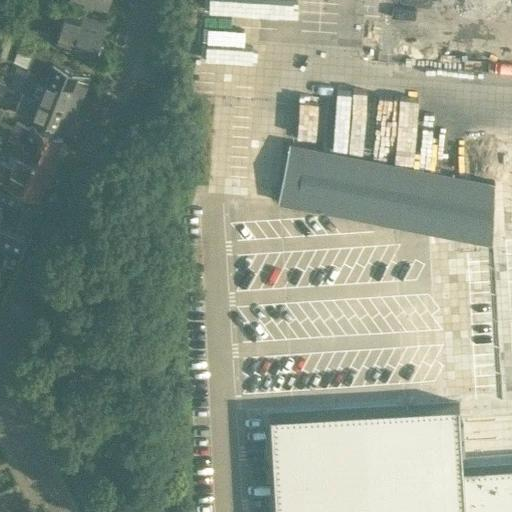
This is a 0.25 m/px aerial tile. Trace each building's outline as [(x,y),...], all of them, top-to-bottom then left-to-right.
[(78,0),(105,8),(107,0),(78,0)] [(204,0),(204,6),(220,7),(220,0),(257,0),(253,52),(286,54),(289,0),(295,0),(306,1),(305,0),(319,0),(316,54),(334,55),(338,0),(204,0)] [(511,0),(390,0),(387,61),(511,68),(511,0)] [(73,44),(72,48),(96,56),(107,21),(66,8),(57,39),(73,44)] [(48,33),(25,27),(21,40),(44,47),(48,33)] [(11,39),(0,34),(0,56),(5,58),(11,39)] [(47,78),(82,93),(90,74),(39,53),(19,46),(12,62),(27,68),(47,76),(47,78)] [(42,88),(39,95),(76,110),(82,93),(47,78),(47,76),(27,68),(22,80),(42,88)] [(0,82),(0,92),(9,96),(13,87),(0,82)] [(68,128),(76,110),(39,95),(39,96),(24,90),(17,107),(68,128)] [(24,143),(19,155),(52,169),(64,139),(31,125),(30,127),(17,121),(10,138),(24,143)] [(278,201),(491,243),(493,185),(307,148),(306,149),(289,146),(278,201)] [(52,169),(19,155),(10,152),(6,163),(0,160),(0,179),(8,183),(7,184),(41,197),(52,169)] [(0,198),(5,201),(17,206),(17,205),(20,198),(0,190),(0,198)] [(25,208),(17,205),(17,206),(5,201),(2,208),(0,213),(0,265),(2,260),(14,264),(18,254),(19,254),(26,236),(16,232),(25,208)] [(459,242),(457,303),(487,304),(489,243),(459,242)] [(431,243),(401,244),(403,306),(433,304),(431,243)] [(457,302),(458,279),(438,278),(437,301),(457,302)] [(267,415),(272,511),(511,511),(511,466),(460,470),(456,404),(267,415)]
